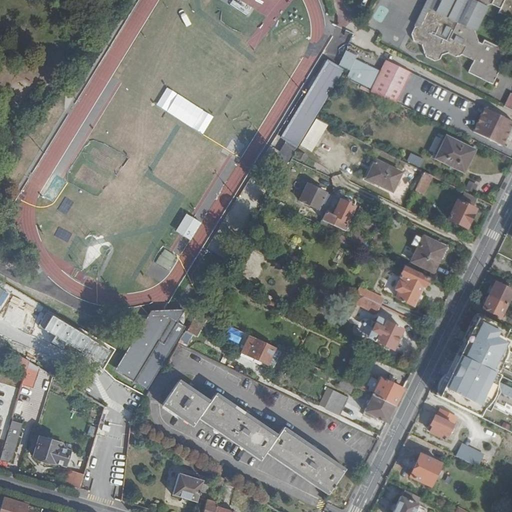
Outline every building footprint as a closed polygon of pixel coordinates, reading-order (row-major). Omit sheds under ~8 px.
[(437,0),(423,0),(412,24),(415,23),(424,7),(436,13),(441,6),(436,3),(437,0)] [(511,0),(437,0),(436,3),(441,6),(475,23),(484,7),(482,5),(487,3),(494,7),(493,11),(511,20),(511,0)] [(250,17),(255,8),(243,1),(238,9),(250,17)] [(472,29),(475,23),(441,6),(436,13),(424,7),(415,23),(412,24),(406,34),(409,39),(417,43),(419,52),(441,63),(446,62),(449,57),(452,56),(461,60),(466,59),(478,65),(472,77),(496,89),(511,60),(511,56),(489,44),(487,48),(472,41),(470,29),(472,29)] [(346,78),(370,89),(379,70),(355,59),(357,56),(346,50),(339,65),(344,67),(350,71),(346,78)] [(371,91),(394,103),(401,88),(409,72),(386,60),(371,91)] [(299,146),(345,70),(331,61),(284,137),(299,146)] [(502,146),(511,127),(511,121),(485,108),(473,132),(502,146)] [(463,173),(474,151),(446,137),(435,160),(463,173)] [(278,157),(285,163),(293,153),(286,147),(278,157)] [(406,161),(421,167),(424,159),(410,153),(406,161)] [(376,160),(368,179),(392,190),(401,173),(376,160)] [(423,193),(432,176),(424,172),(416,189),(423,193)] [(327,211),(335,196),(310,183),(301,200),(326,213),(327,211)] [(326,213),(322,219),(344,230),(348,223),(346,222),(354,206),(340,199),(332,214),(327,211),(326,213)] [(466,229),(475,209),(458,202),(449,220),(466,229)] [(433,272),(445,247),(425,237),(412,261),(433,272)] [(511,257),(511,241),(507,240),(502,254),(511,257)] [(165,249),(155,263),(169,272),(178,258),(165,249)] [(425,289),(430,278),(406,266),(401,276),(402,278),(395,288),(401,291),(397,298),(414,306),(423,288),(425,289)] [(511,287),(498,280),(491,294),(507,302),(511,293),(511,287)] [(360,289),(357,295),(380,306),(383,300),(360,289)] [(507,302),(491,294),(484,308),(500,316),(507,302)] [(357,295),(354,302),(376,314),(380,306),(357,295)] [(123,379),(137,387),(174,319),(159,311),(123,379)] [(470,334),(463,347),(465,348),(461,356),(473,361),(488,369),(493,372),(497,374),(500,366),(503,365),(504,368),(511,371),(511,352),(505,349),(509,343),(503,340),(509,328),(477,312),(467,332),(470,334)] [(102,369),(112,351),(51,317),(41,336),(102,369)] [(379,319),(374,330),(370,338),(394,349),(403,330),(379,319)] [(221,337),(240,346),(245,334),(227,325),(221,337)] [(370,338),(374,330),(367,327),(363,334),(370,338)] [(275,349),(256,340),(248,355),(267,365),(275,349)] [(27,360),(0,344),(0,355),(14,364),(13,366),(21,370),(27,360)] [(473,361),(459,355),(456,363),(453,361),(451,365),(436,395),(480,417),(484,409),(489,411),(493,405),(495,406),(494,408),(508,415),(509,413),(511,414),(511,389),(497,382),(500,375),(497,374),(493,372),(488,369),(473,361)] [(32,386),(38,367),(29,361),(22,384),(32,386)] [(373,397),(395,407),(403,389),(382,379),(379,383),(372,380),(366,394),(373,397)] [(329,493),(343,472),(281,430),(275,439),(213,397),(208,405),(178,384),(164,405),(195,426),(200,418),(261,459),(267,451),(329,493)] [(355,388),(349,398),(361,404),(366,394),(355,388)] [(326,410),(340,417),(349,398),(335,392),(326,410)] [(365,413),(387,424),(395,407),(373,397),(365,413)] [(446,440),(457,418),(443,410),(439,418),(436,416),(432,424),(434,425),(431,432),(446,440)] [(12,420),(0,460),(12,464),(24,424),(12,420)] [(60,449),(61,443),(40,437),(39,442),(37,441),(32,443),(31,450),(32,452),(35,453),(33,458),(46,462),(55,464),(56,462),(66,465),(70,452),(60,449)] [(456,457),(478,468),(485,454),(462,443),(456,457)] [(431,486),(441,464),(421,455),(411,477),(431,486)] [(65,485),(71,487),(79,489),(84,474),(76,471),(70,470),(65,485)] [(204,481),(180,474),(173,494),(185,498),(197,502),(199,498),(205,500),(209,487),(203,485),(204,481)] [(222,487),(225,479),(217,474),(214,481),(222,487)] [(447,474),(443,484),(450,486),(454,477),(447,474)] [(421,497),(406,489),(403,496),(402,496),(394,511),(414,511),(419,504),(418,503),(421,497)] [(13,511),(16,502),(6,499),(2,511),(13,511)] [(213,511),(215,507),(217,503),(207,501),(203,511),(213,511)] [(24,511),(27,505),(16,502),(13,511),(24,511)]
